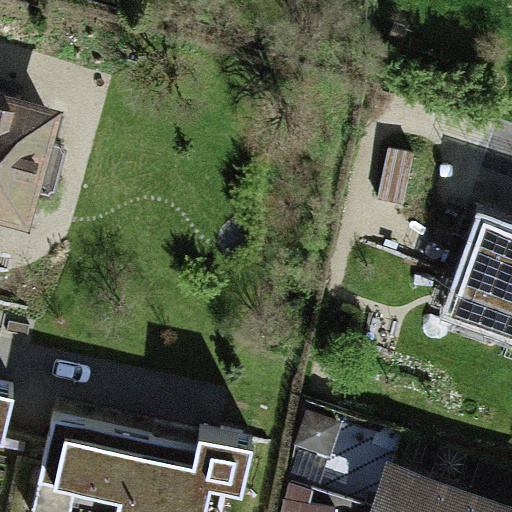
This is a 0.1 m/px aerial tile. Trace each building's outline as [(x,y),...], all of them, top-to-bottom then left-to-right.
[(62,146),(62,145),(61,145),(61,144),(61,143),(61,142),(41,136),(48,111),(0,97),(0,201),(21,207),(28,182),(48,188),(49,187),(49,186),(50,186),(51,185),(52,185),(53,185),(54,185),(64,147),(63,147),(62,146)] [(388,146),(378,197),(403,202),(413,152),(388,146)] [(457,288),(496,302),(491,316),(511,323),(511,222),(485,212),(457,288)] [(0,430),(3,432),(14,382),(0,379),(0,430)] [(54,407),(31,511),(219,511),(226,481),(242,485),(253,435),(200,424),(197,438),(54,407)] [(511,511),(511,507),(390,466),(374,511),(511,511)] [(334,511),(335,507),(285,498),(282,511),(334,511)]
